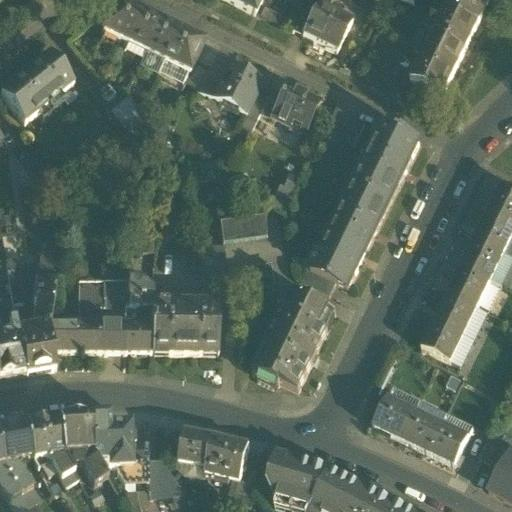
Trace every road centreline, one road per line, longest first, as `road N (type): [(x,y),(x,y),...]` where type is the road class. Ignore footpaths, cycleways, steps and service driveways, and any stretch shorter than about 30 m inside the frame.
road 1 (residential): [(474,142),(145,0)]
road 2 (residential): [(323,432),(193,400),(105,393),(0,404)]
road 3 (residential): [(474,142),(445,184),(323,432)]
road 4 (residential): [(323,432),(474,511)]
